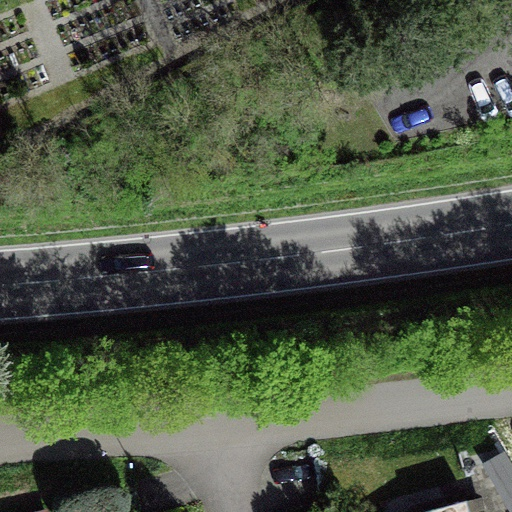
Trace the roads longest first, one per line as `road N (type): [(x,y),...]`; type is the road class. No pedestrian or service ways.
road 1 (primary): [(0,315),(252,289),(511,239)]
road 2 (residential): [(511,390),(208,434),(0,447)]
